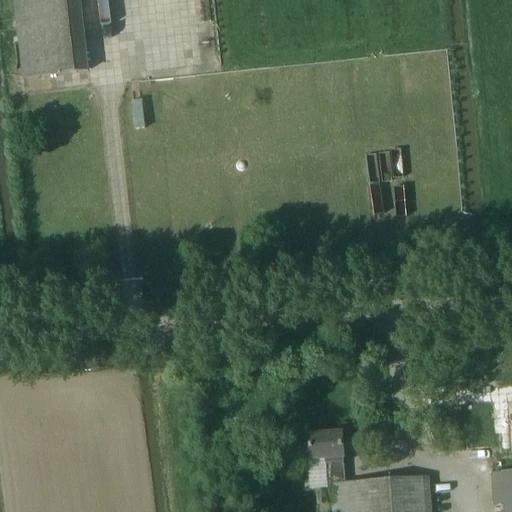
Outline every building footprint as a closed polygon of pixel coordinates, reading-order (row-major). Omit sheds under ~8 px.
[(80,0),(12,0),(22,81),(88,74),(80,0)] [(146,100),(131,102),(135,130),(150,128),(146,100)] [(399,150),(367,153),(374,219),(407,215),(399,150)] [(310,463),(325,462),(344,460),(342,434),(308,437),(310,463)] [(511,473),(493,475),(495,507),(505,506),(511,505),(511,473)] [(432,511),(429,480),(328,488),(330,511),(432,511)]
